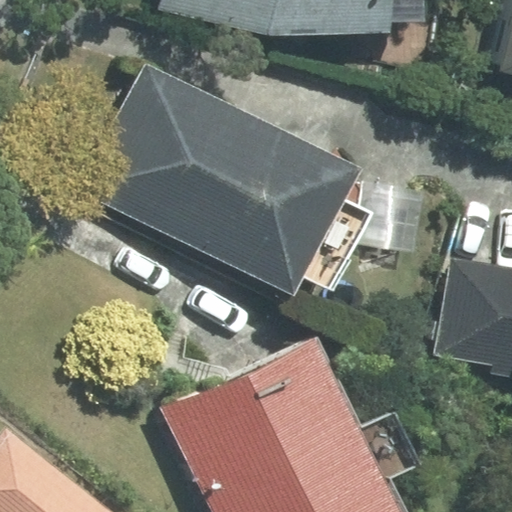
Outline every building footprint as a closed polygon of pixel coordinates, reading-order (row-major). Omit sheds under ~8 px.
[(150,0),(149,5),(250,30),(364,28),(362,0),(150,0)] [(511,0),(494,0),(480,66),(511,72),(511,0)] [(338,163),(131,60),(67,188),(274,291),(338,163)] [(511,268),(440,257),(424,359),(508,372),(505,390),(511,391),(511,268)] [(386,511),(299,332),(150,404),(201,511),(386,511)] [(94,511),(0,436),(0,511),(94,511)]
